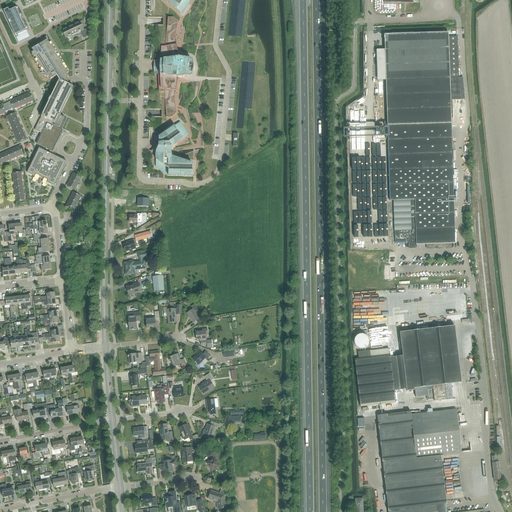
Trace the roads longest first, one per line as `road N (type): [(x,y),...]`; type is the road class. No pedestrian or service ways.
road 1 (motorway): [(302,0),(309,511)]
road 2 (motorway): [(322,511),(316,0)]
road 3 (tertiary): [(106,347),(109,0)]
road 4 (unknown): [(461,328),(421,296),(402,296),(391,312),(403,399),(466,402)]
road 5 (unclassified): [(498,511),(472,282)]
road 6 (residential): [(53,207),(87,130),(83,56)]
road 7 (residential): [(0,511),(120,488)]
